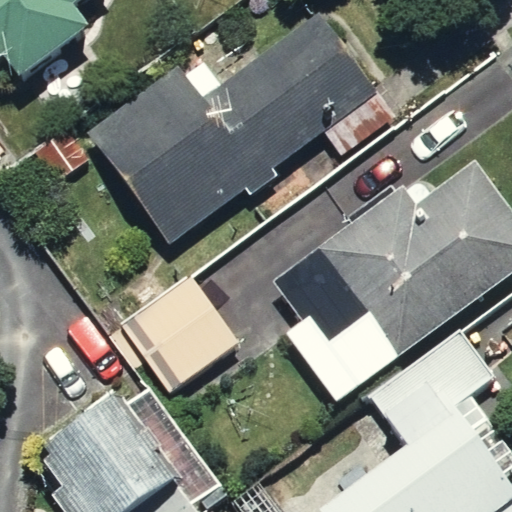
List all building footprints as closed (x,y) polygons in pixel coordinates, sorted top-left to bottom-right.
[(0,0),(0,55),(1,54),(19,78),(91,24),(77,5),(83,0),(0,0)] [(199,55),(73,136),(146,249),(367,108),(311,21),(216,82),(199,55)] [(277,326),(268,332),(321,404),(511,264),(511,231),(465,167),(424,197),(410,178),(252,293),(277,326)] [(191,275),(123,323),(172,392),(240,344),(191,275)] [(460,330),(370,395),(406,444),(318,508),(320,511),(511,511),(511,483),(455,405),(495,377),(460,330)] [(113,391),(43,442),(53,455),(44,462),(62,486),(51,494),(64,511),(126,511),(176,476),(113,391)]
